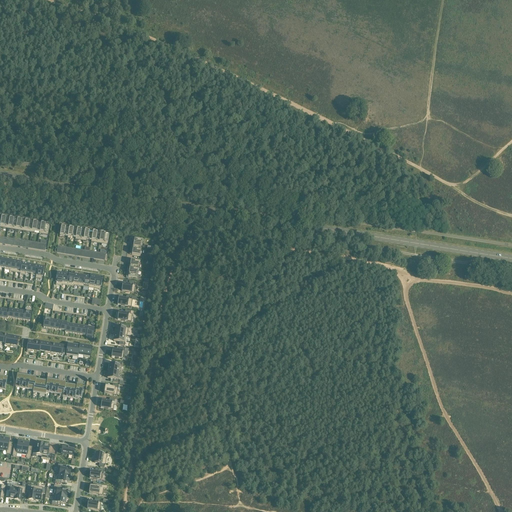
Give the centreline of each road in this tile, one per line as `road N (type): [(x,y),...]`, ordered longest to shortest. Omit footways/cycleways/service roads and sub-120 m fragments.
road 1 (primary): [(511,258),(0,173)]
road 2 (track): [(325,121),(173,47),(49,0)]
road 3 (track): [(186,233),(163,293),(123,511)]
road 4 (track): [(405,276),(437,394),(501,511)]
road 5 (track): [(405,276),(325,254),(186,233)]
road 6 (track): [(456,190),(325,121)]
